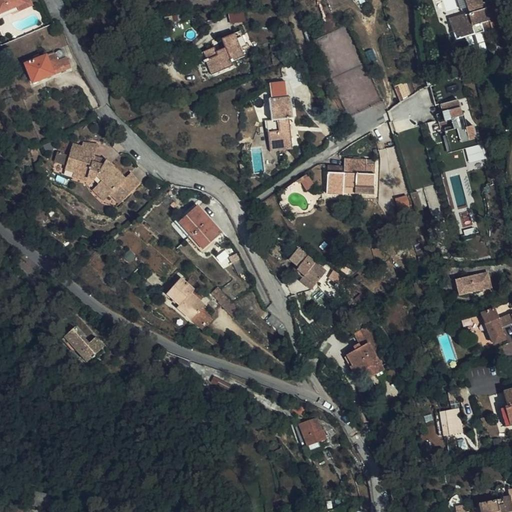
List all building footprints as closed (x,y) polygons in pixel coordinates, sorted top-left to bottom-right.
[(22,0),(0,0),(0,12),(15,6),(23,3),(22,0)] [(22,0),(23,3),(15,6),(17,10),(31,4),(29,0),(22,0)] [(480,22),(489,19),(492,28),(504,24),(498,2),(482,7),(479,0),(464,0),(468,13),(448,18),(455,39),(482,31),(480,22)] [(230,16),(232,23),(246,21),(244,14),(230,16)] [(243,57),(240,49),(245,47),(239,32),(220,40),(223,48),(215,52),(212,48),(202,52),(206,59),(201,61),(202,63),(205,62),(211,75),(232,66),(230,62),(243,57)] [(53,74),(70,67),(65,57),(57,61),(54,52),(45,55),(40,58),(35,60),(27,63),(25,64),(32,82),(53,74)] [(266,151),(289,148),(287,136),(285,118),(288,118),(285,97),(263,99),(266,120),(272,120),(274,131),(264,132),(266,151)] [(461,126),(453,98),(437,102),(439,110),(432,112),(434,121),(447,117),(450,127),(440,130),(446,148),(474,140),(469,124),(461,126)] [(289,121),(288,118),(285,118),(287,136),(294,135),(292,120),(289,121)] [(287,136),(289,148),(296,147),(294,135),(287,136)] [(64,170),(74,173),(76,169),(88,172),(87,178),(95,181),(99,185),(97,187),(108,197),(110,195),(119,204),(140,184),(131,174),(125,180),(107,160),(95,157),(97,144),(82,143),(81,146),(71,143),(64,170)] [(469,162),(486,158),(483,144),(466,147),(469,162)] [(340,158),(339,165),(339,172),(323,172),(322,192),(339,193),(339,186),(351,186),(350,190),(369,192),(370,164),(362,164),(362,159),(340,158)] [(339,172),(339,165),(324,164),(323,172),(339,172)] [(76,169),(74,173),(74,178),(86,181),(87,178),(88,172),(76,169)] [(103,202),(108,197),(97,187),(93,191),(103,202)] [(407,194),(395,198),(401,214),(412,210),(407,194)] [(188,235),(207,217),(195,204),(176,221),(188,235)] [(219,231),(207,217),(188,235),(200,248),(219,231)] [(267,236),(250,220),(247,225),(247,232),(251,238),(256,236),(258,240),(265,239),(267,236)] [(303,276),(315,285),(316,284),(326,272),(298,249),(290,260),(298,267),(296,269),(304,276),(303,276)] [(491,286),(487,271),(454,279),(458,293),(491,286)] [(343,284),(333,275),(326,281),(337,290),(343,284)] [(300,280),(312,290),(315,285),(303,276),(300,280)] [(201,304),(188,292),(191,290),(177,277),(164,292),(177,303),(174,307),(188,319),(201,304)] [(422,290),(419,283),(412,286),(415,293),(422,290)] [(483,312),(510,300),(500,298),(481,307),(483,312)] [(511,305),(510,305),(510,300),(483,312),(481,313),(494,342),(505,337),(499,325),(511,319),(511,305)] [(281,337),(287,333),(284,326),(274,314),(268,319),(278,330),(281,337)] [(88,342),(90,340),(76,326),(74,328),(88,342)] [(93,337),(90,340),(88,342),(74,328),(74,327),(63,337),(86,362),(103,347),(93,337)] [(350,336),(356,346),(358,349),(365,345),(374,360),(381,356),(364,328),(350,336)] [(358,349),(356,346),(342,354),(344,358),(350,368),(351,367),(356,375),(362,372),(365,370),(370,379),(381,372),(374,360),(365,345),(358,349)] [(350,368),(344,358),(341,359),(352,377),(356,375),(351,367),(350,368)] [(365,370),(362,372),(366,380),(370,379),(365,370)] [(194,406),(197,400),(169,384),(147,372),(144,376),(194,406)] [(511,387),(503,390),(511,419),(511,387)] [(440,435),(463,433),(461,408),(438,410),(440,435)] [(222,431),(227,417),(209,412),(207,418),(202,416),(200,424),(222,431)] [(331,445),(327,430),(316,433),(313,427),(310,420),(304,423),(309,435),(314,450),(331,445)] [(49,508),(52,495),(36,491),(33,503),(49,508)] [(507,497),(483,501),(484,511),(511,511),(511,494),(507,495),(507,497)]
